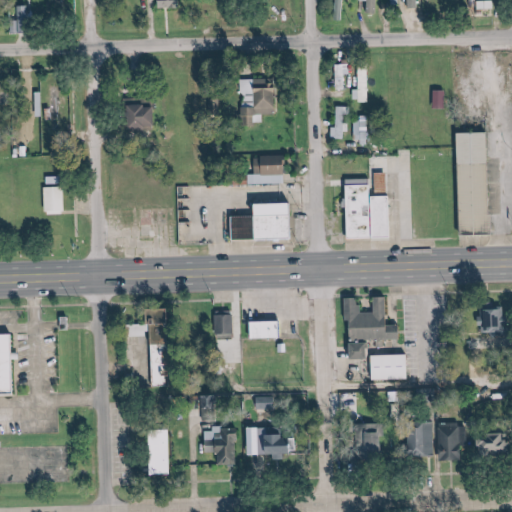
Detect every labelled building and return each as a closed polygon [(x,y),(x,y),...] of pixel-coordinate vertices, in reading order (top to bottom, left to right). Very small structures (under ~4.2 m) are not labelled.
[(182,8),(182,0),(157,0),(158,8),(182,8)] [(379,13),(379,0),(361,0),(362,1),(370,1),(370,13),(379,13)] [(419,0),(406,0),(407,8),(420,8),(419,0)] [(346,89),(346,75),(352,75),(352,64),(337,64),(337,90),(346,89)] [(370,101),(369,67),(359,67),(360,91),(355,91),(355,101),(370,101)] [(254,115),(278,114),(277,78),(244,80),(245,106),(253,106),(254,115)] [(37,115),(43,115),(43,107),(57,107),(57,80),(43,79),(42,92),(38,92),(37,115)] [(447,91),(437,90),(436,109),(447,109),(447,91)] [(157,99),(130,99),(131,131),(158,130),(157,99)] [(212,111),(222,110),(221,99),(211,99),(212,111)] [(332,139),(347,139),(348,107),(338,107),(337,128),(333,128),(332,139)] [(355,122),(354,142),(368,142),(369,122),(355,122)] [(455,133),(458,235),(490,234),(489,214),(487,214),(484,133),(455,133)] [(251,184),(288,183),(288,155),(257,156),(257,174),(251,174),(251,184)] [(377,195),(389,195),(388,173),(376,174),(377,195)] [(393,196),(374,196),(373,179),(350,180),(351,239),(394,238),(393,196)] [(46,188),(47,214),(66,214),(66,187),(46,188)] [(235,240),(294,240),(294,204),(260,204),(260,216),(235,217),(235,240)] [(336,297),(336,320),(341,320),(343,358),(364,358),(362,345),(369,345),(369,351),(375,351),(376,345),(392,344),(391,324),(381,324),(378,295),(364,295),(365,310),(352,309),(350,296),(336,297)] [(506,308),(482,307),(480,331),(505,332),(506,308)] [(152,309),(155,386),(172,386),(170,308),(152,309)] [(218,338),(236,337),(235,312),(217,312),(218,338)] [(282,320),(254,321),(254,338),(282,338),(282,320)] [(148,324),(132,324),(132,336),(148,336),(148,324)] [(0,334),(0,392),(16,392),(16,334),(0,334)] [(367,356),(368,380),(404,379),(403,355),(367,356)] [(356,393),(342,393),(342,411),(357,411),(356,393)] [(259,409),(275,410),(276,397),(260,396),(259,409)] [(435,422),(412,423),(413,456),(436,456),(435,422)] [(441,460),(467,459),(466,422),(440,423),(441,460)] [(370,455),(385,454),(384,423),(369,423),(370,455)] [(220,465),(242,465),(241,427),(215,428),(215,431),(207,431),(207,453),(220,452),(220,465)] [(251,427),(251,453),(278,453),(278,454),(297,454),(297,436),(282,436),(282,427),(251,427)] [(152,430),(153,475),(172,474),(171,429),(152,430)] [(479,453),(511,455),(511,431),(480,429),(479,453)]
